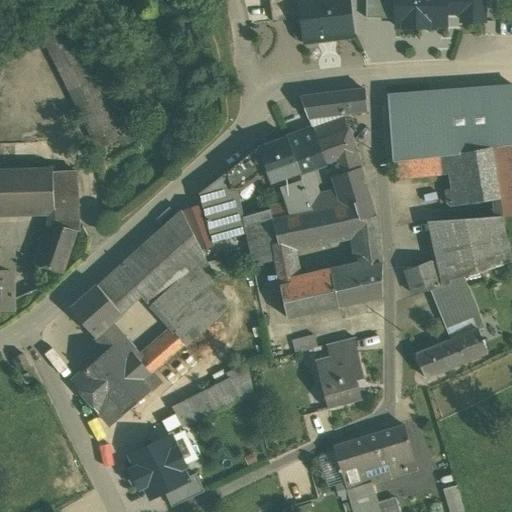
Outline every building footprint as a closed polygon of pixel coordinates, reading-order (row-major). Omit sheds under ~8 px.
[(269,0),(273,22),(303,19),(300,0),(269,0)] [(353,0),(300,0),(303,19),(306,43),(358,37),(353,0)] [(397,0),(366,0),(367,18),(398,18),(397,0)] [(397,0),(398,18),(398,30),(453,30),(453,16),(463,16),(463,24),(490,23),(489,0),(397,0)] [(113,97),(86,40),(53,56),(81,113),(113,97)] [(511,86),(389,96),(394,161),(396,161),(438,156),(492,147),(511,144),(511,86)] [(365,89),(300,98),(309,119),(343,115),(367,112),(365,89)] [(113,97),(81,113),(99,149),(131,134),(113,97)] [(343,115),(309,119),(312,128),(313,128),(324,161),(332,159),(337,177),(362,169),(358,155),(343,115)] [(313,128),(312,128),(286,138),(297,171),(308,167),(324,161),(313,128)] [(286,138),(258,148),(264,165),(270,182),(297,171),(286,138)] [(511,144),(492,147),(501,200),(499,217),(511,214),(511,144)] [(492,147),(438,156),(441,175),(445,174),(450,208),(501,200),(492,147)] [(258,148),(199,194),(212,243),(245,233),(242,218),(238,219),(229,191),(264,165),(258,148)] [(438,156),(396,161),(397,180),(441,175),(438,156)] [(362,169),(337,177),(341,193),(320,199),(308,167),(297,171),(300,179),(311,212),(356,214),(360,220),(377,216),(362,169)] [(75,171),(0,173),(0,211),(47,210),(77,209),(75,171)] [(311,212),(300,179),(289,183),(300,214),(311,212)] [(77,209),(47,210),(51,223),(77,231),(77,209)] [(176,333),(146,360),(155,371),(220,313),(198,287),(186,274),(204,256),(182,211),(120,266),(144,294),(176,333)] [(300,214),(275,220),(278,244),(273,245),(288,319),(339,307),(331,275),(297,282),(289,242),(356,227),(361,268),(382,263),(377,216),(360,220),(356,214),(311,212),(300,214)] [(499,217),(429,222),(439,260),(431,262),(440,286),(448,283),(447,281),(461,278),(477,275),(510,263),(499,217)] [(77,231),(51,223),(38,265),(63,273),(77,231)] [(204,256),(186,274),(198,287),(213,274),(204,256)] [(431,262),(405,271),(414,296),(429,290),(440,286),(431,262)] [(361,268),(331,275),(339,307),(383,297),(382,263),(361,268)] [(97,286),(71,309),(96,337),(109,325),(144,294),(120,266),(98,286),(97,286)] [(12,275),(0,275),(0,306),(12,306),(12,275)] [(461,278),(447,281),(448,283),(440,286),(429,290),(434,300),(465,289),(461,278)] [(465,289),(434,300),(439,313),(470,301),(465,289)] [(470,301),(439,313),(446,328),(476,316),(470,301)] [(476,316),(446,328),(451,340),(477,329),(478,331),(481,329),(476,316)] [(155,371),(146,360),(142,363),(109,325),(96,337),(107,351),(114,345),(126,360),(133,354),(150,373),(151,373),(152,373),(155,371)] [(451,340),(415,355),(425,379),(487,352),(484,344),(486,343),(485,340),(482,341),(478,331),(477,329),(451,340)] [(314,336),(292,341),(295,352),(317,347),(314,336)] [(353,339),(327,346),(330,357),(316,361),(329,409),(361,400),(355,377),(363,375),(353,339)] [(133,354),(126,360),(114,345),(107,351),(72,382),(111,427),(151,392),(152,393),(162,385),(152,373),(151,373),(150,373),(133,354)] [(228,379),(172,408),(182,427),(253,392),(248,363),(226,374),(228,379)] [(25,386),(32,383),(28,374),(21,377),(25,386)] [(404,426),(363,438),(372,464),(377,480),(417,467),(404,426)] [(171,438),(132,456),(151,498),(165,492),(191,480),(171,438)] [(363,438),(334,447),(342,473),(372,464),(363,438)] [(372,464),(342,473),(353,511),(380,511),(378,504),(372,482),(377,480),(372,464)] [(165,492),(172,508),(205,493),(197,477),(191,480),(165,492)] [(463,511),(455,486),(443,489),(450,511),(463,511)] [(399,511),(396,499),(378,504),(380,511),(399,511)]
